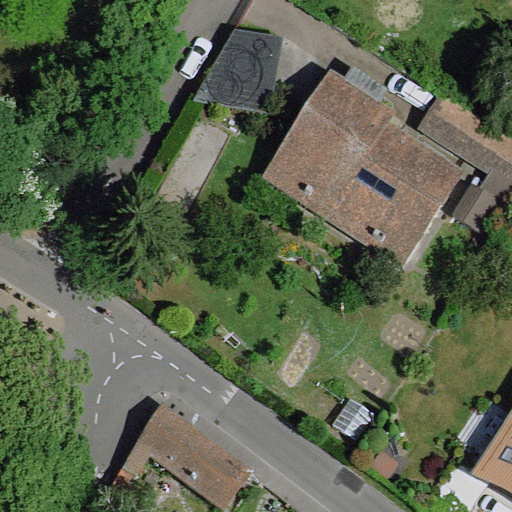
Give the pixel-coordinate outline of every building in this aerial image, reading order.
[(232,34),(191,106),(266,114),(278,42),(232,34)] [(330,166),(308,199),(402,261),(453,183),(379,135),(389,120),(377,112),(385,99),(354,79),(340,100),(333,96),(300,146),(330,166)] [(511,144),(444,99),(425,132),(494,177),(485,191),(511,206),(511,144)] [(507,210),(471,187),(452,218),(488,241),(507,210)] [(139,447),(224,511),(248,477),(162,413),(139,447)] [(511,438),(485,481),(511,497),(511,438)] [(135,511),(147,492),(122,478),(102,511),(135,511)]
